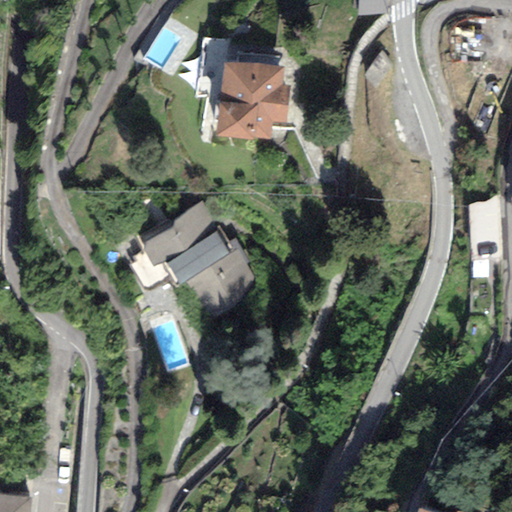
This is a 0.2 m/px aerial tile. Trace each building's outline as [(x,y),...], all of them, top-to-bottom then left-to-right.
[(201,97),(219,99),(227,40),(209,38),(201,97)] [(374,48),(357,65),(370,78),(387,61),(374,48)] [(283,67),(228,62),(221,128),(268,133),(269,117),(285,118),(287,89),(281,89),(283,67)] [(174,230),(146,245),(155,262),(164,258),(179,285),(189,280),(205,308),(233,305),(253,281),(243,267),(247,264),(234,244),(229,248),(219,231),(215,232),(201,207),(172,226),(174,230)] [(0,478),(0,511),(26,511),(30,482),(0,478)]
